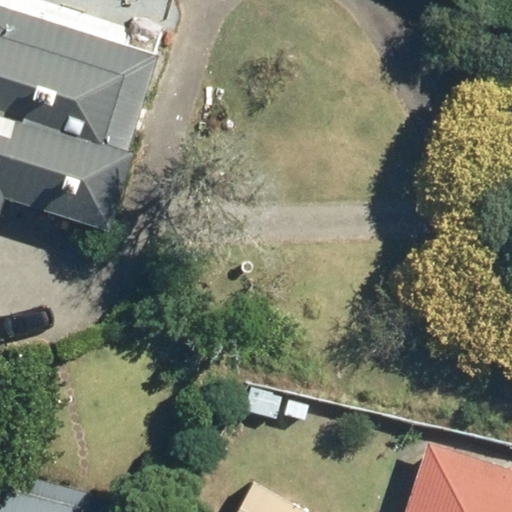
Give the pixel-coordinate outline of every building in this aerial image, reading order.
[(0,199),(1,197),(105,230),(130,152),(126,151),(157,55),(0,5),(0,199)] [(403,209),(261,208),(261,243),(402,244),(403,209)] [(511,511),(511,466),(426,440),(403,511),(511,511)] [(106,511),(109,500),(0,470),(0,511),(106,511)] [(306,511),(252,482),(235,511),(306,511)]
